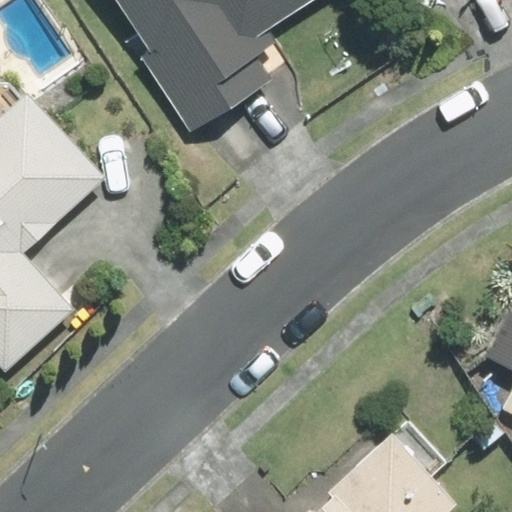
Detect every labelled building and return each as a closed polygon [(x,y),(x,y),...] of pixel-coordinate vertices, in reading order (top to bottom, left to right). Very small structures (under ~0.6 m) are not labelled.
[(189,128),(270,76),(254,51),(274,36),(265,23),(299,0),(115,0),(145,46),(138,50),(189,128)] [(0,367),(1,369),(70,303),(19,249),(101,171),(18,83),(0,100),(0,367)] [(511,299),(485,354),(511,367),(511,299)] [(489,413),(466,433),(476,445),(499,425),(489,413)] [(386,432),(302,511),(437,511),(450,500),(386,432)]
